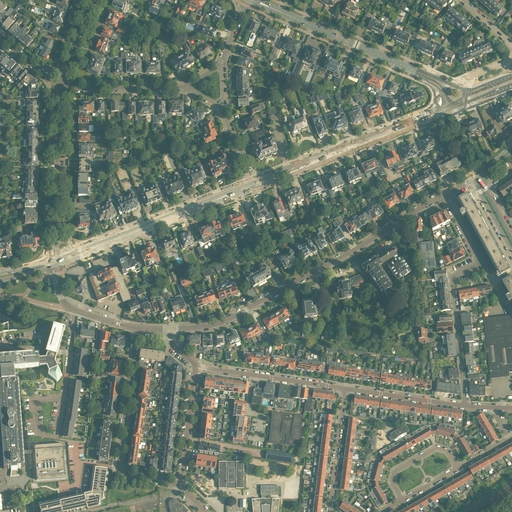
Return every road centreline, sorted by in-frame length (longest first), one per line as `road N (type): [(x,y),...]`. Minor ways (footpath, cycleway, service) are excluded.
road 1 (residential): [(169,328),(233,317),(443,195)]
road 2 (residential): [(135,327),(118,467),(179,486)]
road 3 (tertiary): [(439,82),(252,0)]
road 4 (secondary): [(442,111),(271,178)]
road 5 (residential): [(55,262),(59,86)]
road 6 (residential): [(480,265),(451,283),(465,406)]
road 7 (secondary): [(232,193),(94,247)]
road 8 (residential): [(59,86),(188,87)]
road 9 (residential): [(345,388),(329,511)]
road 10 (residential): [(465,406),(345,388)]
road 11 (residential): [(179,486),(196,366)]
